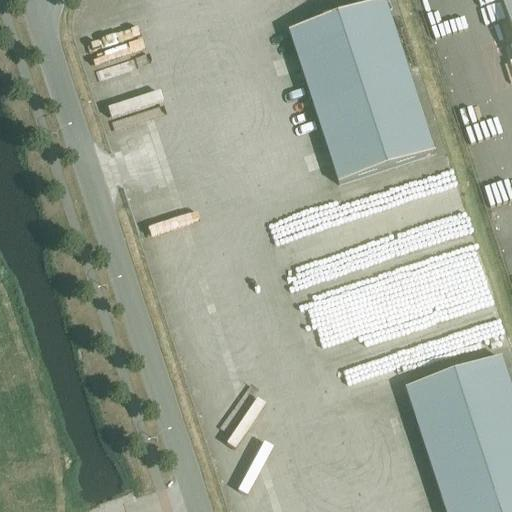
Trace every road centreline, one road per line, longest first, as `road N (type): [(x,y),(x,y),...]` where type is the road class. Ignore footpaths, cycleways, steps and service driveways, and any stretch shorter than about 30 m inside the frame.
road 1 (unclassified): [(36,0),(192,511)]
road 2 (unknown): [(93,188),(203,135),(239,149),(302,489),(287,511)]
